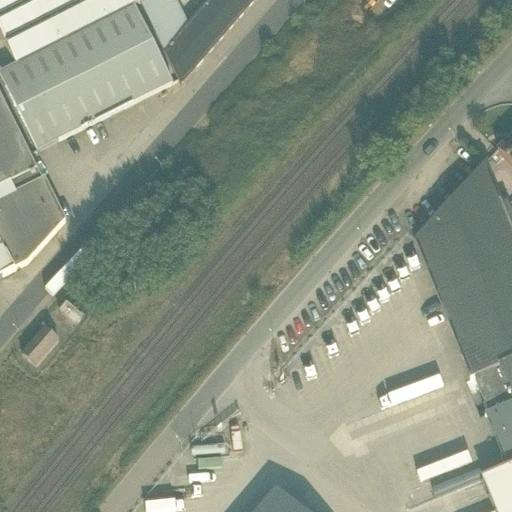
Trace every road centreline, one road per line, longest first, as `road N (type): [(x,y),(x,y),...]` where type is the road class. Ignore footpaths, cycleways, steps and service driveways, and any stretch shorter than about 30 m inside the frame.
road 1 (unclassified): [(111,511),(308,273),(511,62)]
road 2 (unclassified): [(0,333),(291,0)]
